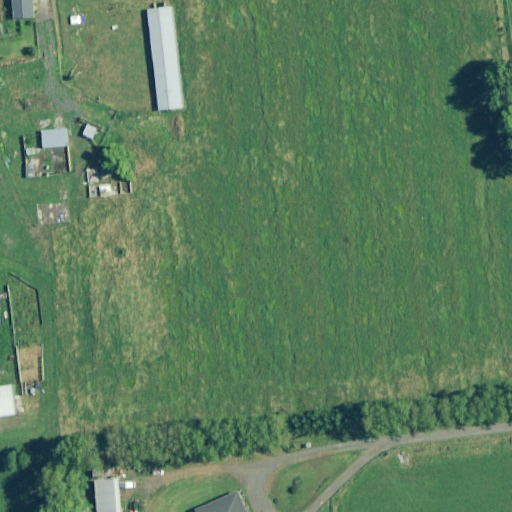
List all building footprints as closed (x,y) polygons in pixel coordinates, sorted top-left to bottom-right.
[(36,18),(35,0),(15,0),(16,19),(36,18)] [(184,108),(173,7),(149,10),(160,111),(184,108)] [(71,146),(70,129),(42,130),(43,147),(71,146)] [(0,417),(19,414),(15,385),(0,387),(0,417)] [(123,511),(122,479),(97,480),(98,511),(123,511)] [(249,511),(240,492),(199,510),(199,511),(249,511)]
